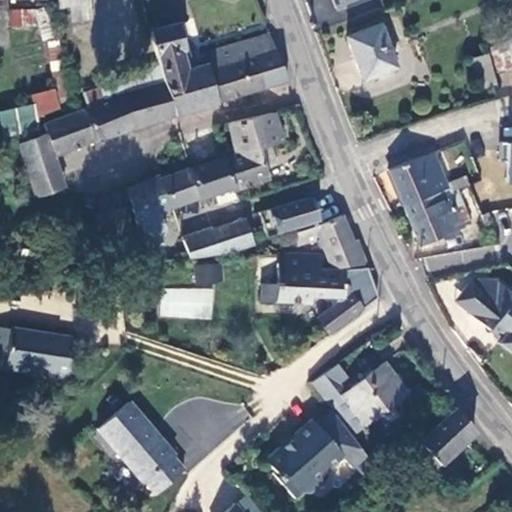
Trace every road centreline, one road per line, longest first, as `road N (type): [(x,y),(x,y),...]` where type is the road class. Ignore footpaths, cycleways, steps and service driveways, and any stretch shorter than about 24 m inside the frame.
road 1 (unknown): [(318,100),(72,169)]
road 2 (residential): [(404,294),(452,369),(511,438)]
road 3 (residential): [(511,110),(341,161)]
road 4 (residential): [(286,0),(341,161)]
road 5 (residential): [(117,338),(278,386)]
road 6 (residential): [(171,511),(219,432),(278,386)]
road 7 (residential): [(278,386),(404,294)]
road 8 (residential): [(341,161),(404,294)]
